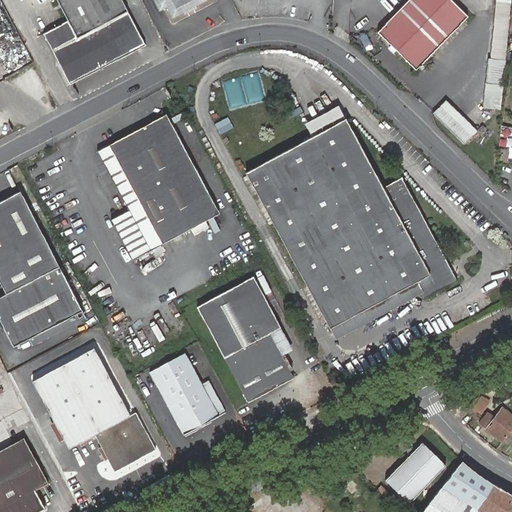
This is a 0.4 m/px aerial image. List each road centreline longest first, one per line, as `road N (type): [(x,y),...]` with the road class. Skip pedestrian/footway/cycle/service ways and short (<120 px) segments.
road 1 (unclassified): [(0,155),(213,44),(278,31),(318,42),(351,64),(511,217)]
road 2 (unknown): [(213,44),(222,65),(205,81),(205,117),(321,340),(349,349),(511,255)]
road 3 (secondary): [(423,386),(186,511)]
road 4 (residential): [(511,477),(455,432),(423,386)]
